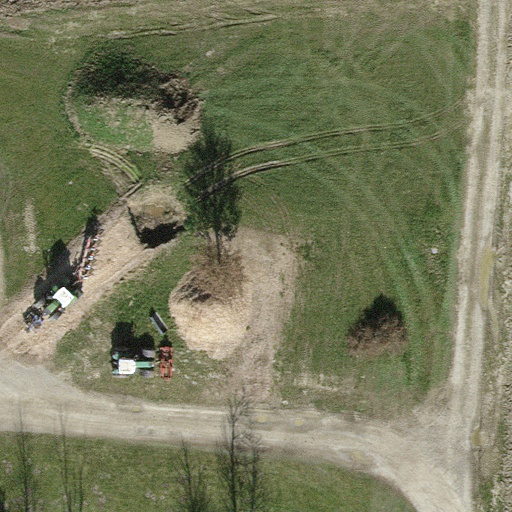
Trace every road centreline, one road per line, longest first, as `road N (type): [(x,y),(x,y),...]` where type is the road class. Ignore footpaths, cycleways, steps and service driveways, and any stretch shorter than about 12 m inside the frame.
road 1 (track): [(498,0),(460,511)]
road 2 (track): [(457,511),(404,462),(300,437),(0,427)]
